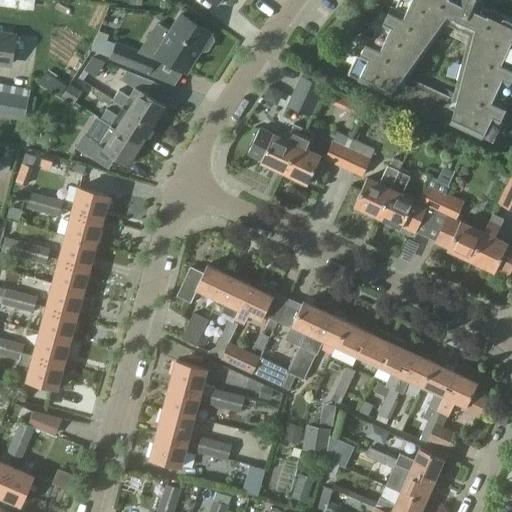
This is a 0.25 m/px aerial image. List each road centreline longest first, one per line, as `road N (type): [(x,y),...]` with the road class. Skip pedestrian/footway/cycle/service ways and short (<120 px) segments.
road 1 (residential): [(182,187),(511,338)]
road 2 (residential): [(87,511),(182,187)]
road 3 (residential): [(182,187),(225,106),(301,0)]
road 4 (residential): [(467,511),(511,398)]
